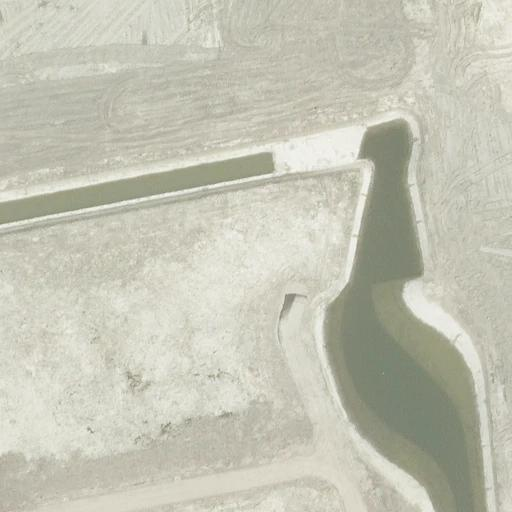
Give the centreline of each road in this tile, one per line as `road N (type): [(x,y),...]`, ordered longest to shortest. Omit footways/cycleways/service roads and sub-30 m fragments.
road 1 (residential): [(476,59),(0,151)]
road 2 (residential): [(0,248),(318,184)]
road 3 (residential): [(502,347),(476,59)]
road 4 (residential): [(55,511),(331,459)]
road 5 (residential): [(331,459),(283,332),(301,262)]
